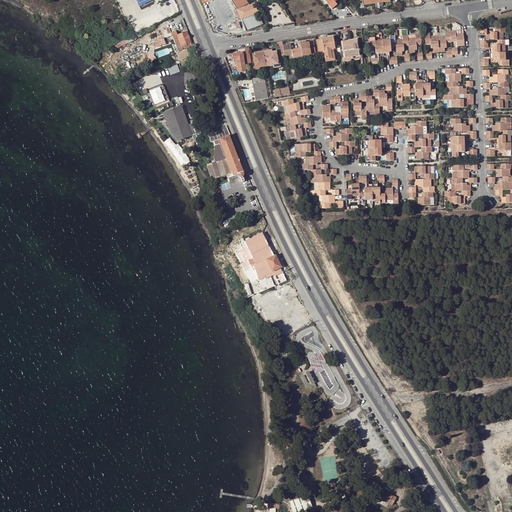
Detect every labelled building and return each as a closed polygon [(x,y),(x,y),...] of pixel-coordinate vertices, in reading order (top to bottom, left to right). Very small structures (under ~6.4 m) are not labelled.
[(257,13),(256,9),(254,3),(243,8),(242,7),(247,3),(245,0),(230,0),(237,10),(234,11),(235,16),(236,15),(239,14),(240,17),(241,19),(246,30),(260,25),(256,14),(257,13)] [(324,0),(332,9),(337,5),(335,2),(336,1),(335,0),(324,0)] [(490,35),(486,35),(486,41),(480,41),(481,48),(483,48),(488,48),(488,41),(497,40),(499,40),(499,45),(497,45),(493,45),(493,47),(489,47),(489,49),(489,57),(490,60),(493,60),(493,61),(498,61),(500,61),(500,66),(509,66),(509,60),(507,60),(506,61),(505,45),(507,45),(508,45),(508,40),(503,40),(502,33),(505,32),(505,27),(496,27),(497,32),(495,32),(490,32),(490,35)] [(186,31),(177,35),(181,46),(183,50),(192,46),(186,31)] [(464,45),(463,33),(456,34),(455,31),(450,31),(450,32),(445,32),(445,36),(438,36),(437,36),(430,36),(430,33),(424,34),(425,42),(430,42),(430,44),(430,49),(433,48),(433,53),(445,52),(444,48),(447,48),(446,43),(446,41),(451,41),(451,40),(456,40),(456,41),(456,46),(457,46),(464,45)] [(181,46),(177,35),(176,32),(172,34),(178,47),(181,46)] [(395,46),(396,57),(402,56),(402,51),(404,51),(403,46),(403,45),(408,44),(409,46),(409,54),(415,54),(415,50),(417,50),(417,45),(416,43),(421,43),(420,34),(415,35),(415,38),(408,38),(408,35),(402,36),(403,39),(395,40),(395,36),(390,36),(390,38),(390,40),(375,41),(375,40),(375,38),(369,38),(370,48),(375,47),(375,48),(376,54),(377,54),(377,57),(380,57),(388,56),(390,56),(390,52),(391,52),(391,47),(391,46),(395,45),(395,46)] [(333,36),(318,39),(321,57),(325,57),(326,62),(335,60),(333,49),(335,49),(333,36)] [(155,47),(167,44),(165,38),(153,42),(155,47)] [(342,42),(344,58),(360,55),(360,54),(357,39),(342,42)] [(290,44),(282,45),(284,56),(292,55),(293,58),(302,56),(310,54),(311,56),(316,55),(313,41),(306,42),(305,41),(300,42),(299,42),(299,43),(298,44),(299,45),(299,46),(300,46),(301,49),(297,49),(292,50),(291,46),(290,44)] [(447,51),(447,52),(447,58),(452,57),(452,55),(458,55),(457,48),(452,48),(452,51),(447,51)] [(255,56),(253,56),(255,70),(259,69),(259,68),(273,65),(273,68),(281,67),(280,64),(279,64),(276,51),(272,52),(272,50),(254,53),(255,56)] [(238,72),(245,71),(242,53),(230,55),(232,65),(237,64),(238,72)] [(451,100),(451,108),(468,107),(468,101),(463,101),(463,99),(458,99),(456,99),(456,95),(458,95),(466,94),(466,99),(468,99),(473,99),(473,94),(467,94),(466,88),(463,88),(462,86),(458,86),(456,86),(456,81),(457,81),(461,81),(461,74),(460,73),(455,73),(454,73),(454,69),(445,69),(445,74),(448,74),(449,82),(447,81),(448,100),(451,100)] [(493,77),(489,77),(489,83),(483,83),(483,88),(489,88),(490,88),(490,83),(498,83),(500,83),(500,87),(498,87),(493,88),(493,90),(490,90),(490,96),(485,96),(485,101),(491,101),(492,101),(492,96),(500,96),(502,96),(502,100),(500,100),(495,101),(496,103),(491,103),(491,109),(508,108),(508,101),(511,101),(511,95),(506,95),(506,88),(509,88),(509,82),(505,82),(505,75),(508,75),(508,69),(499,70),(499,74),(498,74),(493,75),(493,77)] [(254,89),(257,100),(268,98),(264,78),(251,78),(252,83),(254,83),(256,89),(254,89)] [(402,90),(397,91),(397,100),(403,100),(402,96),(410,96),(410,100),(415,100),(415,97),(415,96),(430,96),(430,97),(430,99),(436,99),(436,89),(430,89),(430,88),(430,83),(429,83),(429,80),(426,80),(418,80),(415,81),(415,84),(415,89),(415,90),(410,90),(410,89),(409,84),(402,84),(401,84),(402,89),(402,90)] [(274,97),(290,94),(288,85),(287,85),(287,87),(273,90),(274,97)] [(161,86),(150,90),(155,104),(166,100),(161,86)] [(387,109),(393,109),(392,100),(387,101),(387,99),(387,94),(384,94),(384,90),(378,90),(378,89),(373,89),(373,96),(378,96),(379,104),(379,106),(387,106),(387,109)] [(353,99),(353,115),(361,115),(361,118),(367,118),(366,112),(374,112),(374,115),(379,115),(379,106),(374,106),(374,105),(374,100),(372,100),(371,96),(366,96),(365,93),(360,93),(360,99),(360,100),(366,100),(366,108),(366,109),(361,109),(361,108),(361,103),(359,103),(359,99),(353,99)] [(335,97),(329,97),(330,104),(335,104),(335,103),(339,103),(340,102),(339,96),(335,96),(335,97)] [(292,104),(291,99),(282,101),(283,106),(286,106),(288,113),(285,114),(286,119),(289,119),(290,126),(287,126),(285,127),(286,132),(289,132),(291,139),(307,136),(306,130),(302,131),(301,129),(296,130),(294,130),(293,125),(295,125),(304,123),(305,128),(306,128),(311,127),(310,122),(306,123),(305,117),(301,118),(300,116),(296,117),(294,117),(293,112),(295,112),(303,110),(304,116),(305,115),(311,114),(309,109),(304,110),(303,104),(299,105),(299,103),(294,104),(292,104)] [(341,118),(348,118),(348,102),(342,102),(342,106),(340,106),(340,111),(340,113),(335,113),(335,112),(330,112),(330,111),(330,106),(322,106),(322,118),(330,118),(330,121),(335,121),(335,122),(341,122),(341,118)] [(173,110),(166,113),(169,120),(172,119),(172,117),(176,116),(173,110)] [(496,125),(492,125),(492,131),(486,131),(486,139),(488,139),(493,138),(493,131),(503,131),(505,131),(505,136),(503,136),(499,136),(499,137),(495,137),(495,139),(495,148),(495,150),(499,150),(499,151),(504,151),(505,151),(505,156),(511,156),(511,150),(511,151),(511,136),(511,135),(511,130),(509,131),(509,123),(511,123),(511,118),(502,118),(502,123),(501,123),(496,123),(496,125)] [(476,139),(476,131),(470,132),(470,126),(466,126),(466,124),(461,124),(459,124),(459,119),(450,119),(451,124),(453,124),(454,132),(448,132),(448,137),(450,137),(452,137),(452,152),(450,152),(449,152),(449,158),(458,157),(458,152),(459,152),(464,152),(464,151),(468,151),(468,148),(468,140),(467,138),(464,138),(464,137),(459,137),(458,137),(457,132),(459,132),(469,132),(469,139),(474,139),(476,139)] [(411,129),(407,129),(407,131),(407,134),(408,135),(409,140),(414,140),(415,140),(415,134),(423,134),(423,127),(426,126),(426,121),(417,121),(418,127),(416,126),(411,127),(411,129)] [(391,143),(393,142),(393,131),(393,129),(393,127),(388,127),(386,127),(386,122),(377,122),(378,128),(381,128),(381,135),(386,135),(386,143),(391,143)] [(337,136),(333,136),(333,142),(329,142),(329,147),(335,147),(336,147),(336,142),(344,141),(346,141),(346,146),(344,147),(340,147),(340,149),(335,149),(335,155),(352,154),(352,147),(355,147),(355,141),(354,141),(349,141),(349,134),(352,134),(352,128),(343,129),(343,133),(341,134),(337,134),(337,136)] [(434,139),(434,134),(425,134),(425,139),(423,139),(419,139),(419,141),(414,141),(414,147),(421,147),(423,147),(423,152),(421,152),(416,152),(416,153),(416,160),(429,160),(428,152),(432,152),(432,147),(431,147),(431,139),(434,139)] [(244,174),(229,135),(219,139),(227,159),(207,166),(212,180),(227,175),(229,178),(237,175),(237,176),(238,176),(238,177),(239,177),(239,178),(240,178),(241,178),(242,178),(243,177),(244,177),(244,176),(244,175),(244,174)] [(368,156),(366,156),(366,161),(374,161),(374,156),(376,156),(381,156),(382,155),(385,155),(385,152),(384,144),(384,141),(381,141),(381,140),(375,140),(374,140),(374,135),(371,135),(365,136),(365,141),(367,141),(369,141),(369,156),(368,156)] [(295,152),(295,157),(304,157),(304,152),(305,152),(311,152),(311,149),(315,149),(314,144),(299,144),(299,152),(297,152),(295,152)] [(302,165),(302,170),(310,170),(311,175),(314,175),(314,183),(318,183),(318,190),(315,190),(315,196),(321,196),(323,196),(323,203),(321,203),(319,203),(319,209),(328,209),(328,202),(330,202),(334,202),(334,195),(338,195),(338,190),(332,190),(332,196),(325,196),(324,196),(324,190),(326,190),(330,190),(330,182),(330,177),(326,177),(326,175),(321,175),(320,175),(320,169),(313,170),(311,170),(311,165),(313,165),(318,165),(318,163),(321,162),(321,156),(320,151),(315,151),(314,151),(314,157),(305,157),(306,164),(302,165)] [(187,154),(180,158),(182,161),(180,161),(182,166),(191,161),(187,154)] [(495,190),(496,195),(501,195),(502,195),(503,190),(511,190),(510,182),(511,182),(511,176),(511,177),(508,177),(508,169),(511,169),(511,163),(502,164),(502,169),(501,169),(496,169),(496,177),(503,177),(504,177),(504,182),(503,182),(498,182),(498,184),(494,184),(494,190),(495,190)] [(470,196),(470,191),(471,191),(470,185),(467,185),(467,183),(462,183),(460,183),(460,178),(461,178),(469,178),(468,170),(463,170),(462,170),(462,165),(453,165),(453,171),(456,171),(456,178),(451,178),(451,191),(445,191),(444,191),(444,197),(448,197),(448,204),(464,204),(464,198),(460,198),(460,196),(455,196),(454,196),(454,191),(455,191),(463,191),(463,196),(464,197),(470,196)] [(431,174),(431,166),(414,166),(414,172),(419,172),(419,175),(424,174),(425,174),(426,179),(424,179),(416,179),(416,174),(415,174),(409,174),(409,180),(415,180),(415,185),(419,185),(419,187),(424,187),(426,187),(426,192),(425,192),(424,192),(424,197),(423,197),(418,197),(418,198),(418,205),(430,205),(430,197),(433,197),(433,192),(435,192),(434,187),(431,187),(431,179),(434,179),(434,173),(431,174)] [(393,193),(392,188),(385,188),(385,192),(385,194),(380,194),(380,193),(380,188),(378,188),(378,184),(376,184),(368,185),(365,185),(365,188),(364,188),(364,193),(364,194),(359,195),(359,193),(359,183),(366,183),(366,178),(366,176),(359,176),(359,179),(353,180),(353,184),(351,184),(351,189),(351,190),(346,191),(347,199),(352,199),(352,196),(359,196),(360,204),(364,204),(364,202),(364,200),(380,200),(380,201),(380,203),(385,203),(385,204),(398,203),(398,194),(393,194),(393,193)] [(511,194),(506,194),(506,197),(502,197),(501,203),(511,202),(511,194)] [(245,241),(246,245),(253,258),(250,259),(252,264),(250,265),(251,267),(254,266),(259,280),(271,275),(272,276),(274,275),(273,271),(284,266),(278,254),(274,256),(262,233),(245,241)] [(246,245),(241,248),(248,260),(250,259),(253,258),(246,245)] [(265,279),(258,282),(262,291),(269,288),(265,279)] [(396,498),(381,490),(377,499),(388,504),(389,504),(392,505),(396,498)] [(298,511),(312,507),(307,495),(290,502),(293,511),(298,511)]
